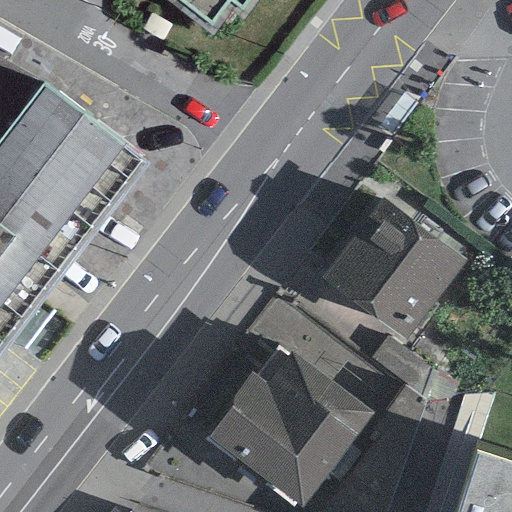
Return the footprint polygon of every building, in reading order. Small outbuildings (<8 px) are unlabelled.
[(158,0),(155,4),(212,47),(233,19),(243,26),(263,0),(158,0)] [(126,107),(45,45),(0,103),(0,320),(146,134),(121,114),(126,107)] [(419,76),(391,114),(403,123),(431,86),(419,76)] [(381,183),(324,261),(406,322),(464,244),(381,183)] [(252,355),(207,413),(301,487),(372,396),(292,333),(266,366),(252,355)] [(511,511),(511,431),(479,421),(447,511),(511,511)]
